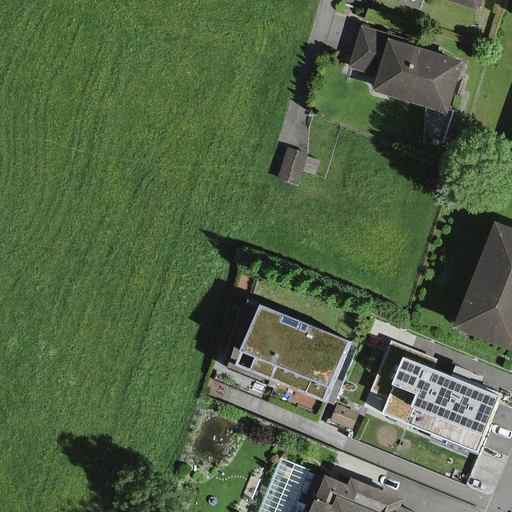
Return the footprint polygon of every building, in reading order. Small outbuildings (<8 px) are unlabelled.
[(474,0),(433,0),(471,12),(474,0)] [(397,37),(360,25),(346,67),(376,77),(371,92),(439,115),(430,142),(444,147),(456,114),(443,110),(459,65),(395,43),(397,37)] [(511,346),(511,236),(491,227),(451,322),(511,347),(511,346)] [(340,342),(248,306),(224,366),(316,401),(340,342)] [(476,458),(502,395),(393,350),(367,413),(476,458)] [(343,488),(313,476),(298,511),(410,511),(398,507),(400,500),(347,479),(343,488)]
